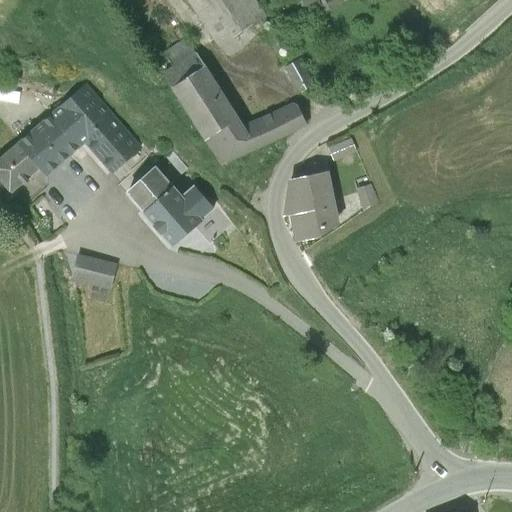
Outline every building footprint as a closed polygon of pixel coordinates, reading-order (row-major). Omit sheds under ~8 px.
[(265,14),(255,0),(189,0),(220,44),(265,14)] [(301,0),(299,1),(308,20),(344,3),(342,0),(301,0)] [(204,66),(170,87),(220,163),(306,124),(299,104),(291,100),(243,122),(204,66)] [(112,174),(144,146),(87,80),(0,154),(0,179),(10,192),(39,167),(45,175),(85,143),(112,174)] [(351,137),(327,146),(332,159),(356,150),(351,137)] [(203,219),(153,165),(123,193),(173,246),(203,219)] [(340,221),(326,170),(290,178),(283,213),(289,213),(294,239),(320,234),(340,221)] [(377,200),(370,182),(355,188),(363,206),(377,200)] [(83,255),(77,280),(110,286),(118,261),(83,255)]
